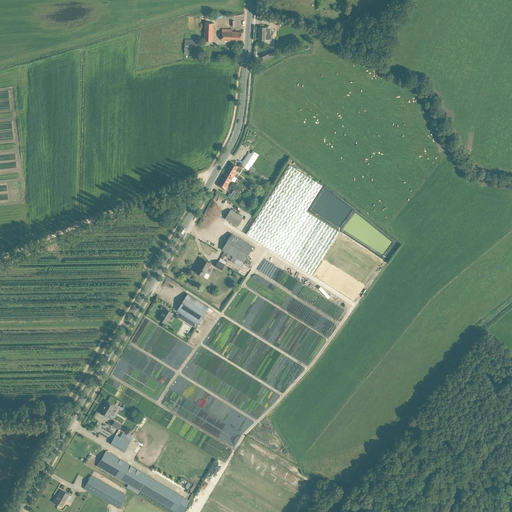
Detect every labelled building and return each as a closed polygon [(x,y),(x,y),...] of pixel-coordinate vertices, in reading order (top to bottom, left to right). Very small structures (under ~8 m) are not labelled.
[(204,41),(213,41),(214,23),(205,23),(204,41)] [(259,27),(259,35),(260,35),(260,40),(264,40),(264,39),(272,40),(272,35),(270,35),(269,35),(269,31),(265,31),(265,27),(259,27)] [(222,40),(241,41),(242,32),(233,32),(233,29),(222,29),(222,40)] [(184,54),(201,54),(201,47),(197,47),(198,43),(196,43),(196,40),(185,39),(184,54)] [(270,51),(262,55),(264,59),(272,55),(270,51)] [(241,165),(249,170),(259,155),(253,150),(251,153),(249,152),(241,165)] [(231,162),(226,171),(235,176),(234,175),(237,171),(240,173),(242,169),(238,167),(238,166),(231,162)] [(246,233),(311,275),(339,232),(306,211),(322,185),(290,165),(246,233)] [(235,176),(226,171),(218,185),(226,190),(234,176),(234,177),(235,176)] [(225,218),(237,226),(243,217),(231,210),(225,218)] [(390,241),(383,253),(344,231),(339,239),(381,263),(384,256),(387,258),(395,244),(390,241)] [(253,246),(239,238),(240,235),(235,232),(234,235),(231,234),(222,249),(228,252),(226,256),(231,259),(230,261),(241,267),(253,246)] [(201,262),(195,271),(204,276),(211,263),(202,258),(200,261),(201,262)] [(262,259),(257,269),(266,274),(267,271),(268,271),(270,268),(272,269),(274,265),(262,259)] [(215,266),(222,270),(225,265),(219,261),(215,266)] [(299,282),(275,266),(273,270),(280,275),(276,280),(293,291),(295,287),(299,282)] [(182,314),(180,317),(184,320),(186,320),(188,317),(195,322),(193,324),(193,326),(195,327),(198,324),(209,307),(188,294),(177,310),(182,314)] [(158,318),(167,323),(173,313),(166,308),(163,313),(162,313),(158,318)] [(116,410),(113,408),(115,405),(107,401),(104,405),(105,405),(104,407),(103,406),(99,412),(108,417),(109,414),(113,416),(116,410)] [(112,425),(119,429),(121,425),(114,421),(112,425)] [(110,443),(124,451),(129,443),(115,434),(110,443)] [(140,491),(175,511),(183,498),(148,476),(144,474),(111,454),(107,451),(106,451),(97,466),(101,468),(128,484),(126,487),(138,494),(140,491)] [(84,488),(118,508),(126,495),(91,475),(84,488)] [(53,501),(62,507),(69,494),(61,489),(56,498),(55,497),(53,501)]
